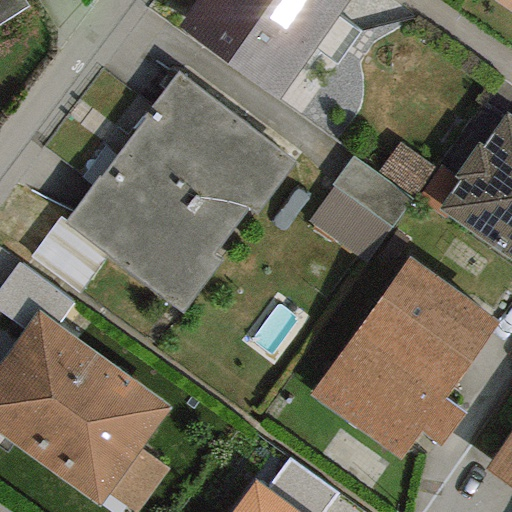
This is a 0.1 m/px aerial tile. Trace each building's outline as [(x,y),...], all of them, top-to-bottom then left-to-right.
[(19,0),(0,0),(0,21),(23,6),(19,0)] [(336,65),(357,33),(336,18),(346,2),(343,0),(193,0),(175,25),(277,101),(314,50),(336,65)] [(511,0),(491,0),(491,1),(511,15),(511,0)] [(123,147),(232,230),(246,212),(255,219),(297,164),(176,70),(139,118),(143,120),(123,147)] [(457,181),(437,210),(511,264),(511,118),(504,113),(481,147),(476,143),(453,178),(457,181)] [(412,198),(433,169),(397,143),(376,171),(412,198)] [(220,262),(213,256),(232,230),(123,147),(98,179),(97,178),(63,221),(62,223),(106,257),(181,313),(220,262)] [(410,200),(351,157),(330,185),(332,187),(390,228),(410,200)] [(332,187),(307,222),(363,263),(390,228),(332,187)] [(28,258),(78,294),(106,257),(62,223),(63,221),(59,217),(28,258)] [(407,259),(309,398),(398,462),(418,432),(437,448),(464,414),(444,400),(496,324),(407,259)] [(17,262),(0,286),(0,313),(22,330),(35,312),(55,326),(71,303),(17,262)] [(22,330),(0,361),(0,436),(98,507),(107,495),(130,511),(135,511),(166,471),(139,450),(170,409),(55,326),(35,312),(22,330)] [(511,431),(485,471),(511,491),(511,431)] [(322,511),(335,495),(288,460),(266,490),(296,511),(322,511)] [(230,511),(296,511),(266,490),(254,481),(230,511)]
